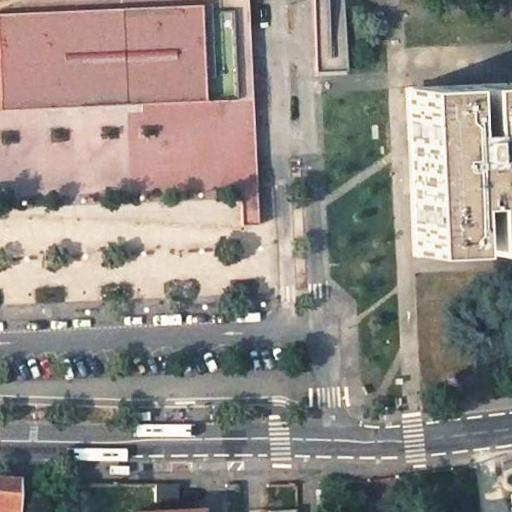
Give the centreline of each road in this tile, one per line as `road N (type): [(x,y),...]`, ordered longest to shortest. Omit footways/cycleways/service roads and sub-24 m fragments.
road 1 (tertiary): [(0,442),(320,441),(511,426)]
road 2 (residential): [(286,8),(298,329)]
